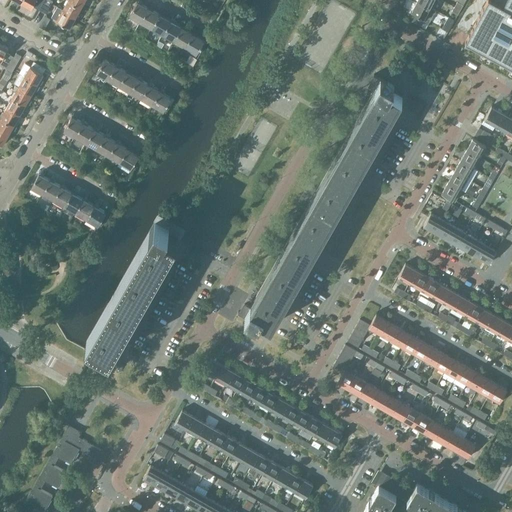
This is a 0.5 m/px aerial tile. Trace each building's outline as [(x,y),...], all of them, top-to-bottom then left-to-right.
[(22,0),(21,2),(31,8),(33,6),(38,9),(42,0),(22,0)] [(51,0),(46,0),(40,11),(46,14),(53,1),(51,0)] [(69,0),(68,0),(63,10),(75,17),(81,7),(69,0)] [(469,35),(465,43),(467,44),(467,43),(469,45),(472,47),(473,47),(475,48),(479,50),(480,50),(482,52),(485,54),(486,54),(488,55),(492,57),(493,57),(495,58),(495,59),(498,61),(498,60),(499,61),(501,62),(505,64),(506,64),(508,65),(508,66),(511,68),(511,67),(511,0),(506,0),(503,7),(499,4),(499,5),(490,0),(487,0),(481,13),(480,15),(469,35)] [(129,15),(141,22),(149,8),(137,1),(129,15)] [(431,8),(417,1),(412,12),(426,19),(431,8)] [(455,7),(460,10),(463,5),(457,2),(455,7)] [(460,10),(455,7),(452,11),(458,15),(460,10)] [(141,22),(152,28),(160,14),(149,8),(141,22)] [(74,20),(75,17),(63,10),(57,20),(71,28),(73,28),(75,23),(75,21),(74,20)] [(152,28),(163,34),(171,20),(160,14),(152,28)] [(442,29),(448,32),(454,20),(449,17),(442,29)] [(163,34),(174,41),(182,27),(171,20),(163,34)] [(174,41),(185,47),(193,33),(182,27),(174,41)] [(193,33),(185,47),(196,53),(204,39),(193,33)] [(0,43),(0,60),(1,61),(0,62),(0,65),(4,68),(11,55),(6,52),(8,48),(0,43)] [(7,69),(12,73),(20,60),(14,57),(7,69)] [(108,79),(116,65),(105,59),(97,73),(108,79)] [(116,65),(108,79),(119,85),(127,71),(116,65)] [(41,78),(43,73),(30,66),(25,77),(40,85),(43,80),(42,79),(41,78)] [(138,78),(127,71),(119,85),(130,92),(138,78)] [(3,78),(8,81),(11,75),(6,72),(3,78)] [(261,320),(272,326),(402,98),(392,91),(395,87),(374,75),(373,76),(375,76),(372,80),(370,84),(376,87),(252,305),(245,316),(259,324),(261,320)] [(19,87),(31,94),(34,90),(35,91),(37,90),(40,85),(25,77),(19,87)] [(138,78),(130,92),(141,98),(149,84),(138,78)] [(141,98),(152,104),(160,90),(149,84),(141,98)] [(28,106),(31,100),(31,99),(29,98),(31,94),(19,87),(13,97),(28,106)] [(160,90),(152,104),(164,111),(172,97),(160,90)] [(28,106),(13,97),(7,107),(20,114),(22,110),(24,111),(25,111),(28,106)] [(485,119),(496,125),(503,113),(492,107),(492,106),(484,119),(485,120),(485,119)] [(17,126),(19,121),(19,119),(18,118),(20,114),(7,107),(1,117),(17,126)] [(496,125),(506,132),(511,121),(511,117),(503,113),(496,125)] [(12,131),(14,131),(17,126),(1,117),(0,116),(0,129),(8,134),(10,131),(12,131)] [(64,130),(75,136),(83,122),(72,116),(64,130)] [(94,129),(83,122),(75,136),(86,142),(94,129)] [(479,128),(475,135),(491,144),(495,137),(479,128)] [(2,145),(8,134),(0,129),(0,147),(2,145)] [(98,149),(105,135),(94,129),(86,142),(98,149)] [(117,141),(105,135),(98,149),(109,155),(117,141)] [(486,146),(473,138),(473,139),(467,150),(480,157),(486,146)] [(120,162),(128,148),(117,141),(109,155),(120,162)] [(128,148),(120,162),(131,168),(139,154),(128,148)] [(498,154),(501,156),(506,158),(508,153),(509,151),(504,148),(503,150),(501,149),(498,154)] [(467,150),(461,160),(473,168),(480,157),(467,150)] [(497,163),(502,165),(506,158),(501,156),(497,163)] [(473,168),(461,160),(455,171),(467,178),(473,168)] [(493,170),(489,177),(494,179),(498,172),(493,170)] [(467,178),(455,171),(448,182),(461,189),(467,178)] [(50,179),(39,173),(31,187),(42,193),(50,179)] [(485,184),(489,187),(494,179),(489,177),(485,184)] [(53,200),(61,186),(50,179),(42,193),(53,200)] [(461,189),(448,182),(442,193),(455,201),(461,189)] [(53,200),(64,206),(72,192),(61,186),(53,200)] [(477,198),(481,201),(485,194),(481,191),(481,192),(477,190),(473,197),(476,199),(477,198)] [(64,206),(75,212),(83,198),(72,192),(64,206)] [(472,206),(477,209),(481,201),(477,198),(476,199),(472,206)] [(94,205),(84,199),(75,212),(86,219),(94,205)] [(443,208),(447,211),(451,204),(447,201),(443,208)] [(106,211),(94,205),(86,219),(98,225),(106,211)] [(462,210),(457,207),(453,215),(458,217),(462,210)] [(465,212),(473,216),(475,212),(468,208),(465,212)] [(435,232),(442,219),(431,213),(432,213),(431,212),(423,226),(424,226),(435,232)] [(473,216),(480,220),(482,216),(475,212),(473,216)] [(169,229),(172,223),(158,215),(86,342),(110,356),(177,239),(173,237),(167,233),(169,229)] [(435,232),(446,238),(453,225),(442,219),(435,232)] [(487,224),(494,229),(497,224),(490,220),(487,224)] [(497,224),(494,229),(501,233),(504,228),(497,224)] [(446,238),(457,244),(464,232),(453,225),(446,238)] [(457,244),(467,250),(475,238),(464,232),(457,244)] [(485,244),(475,238),(467,250),(478,257),(485,244)] [(497,250),(485,244),(478,257),(489,263),(497,250)] [(399,276),(409,282),(417,270),(406,263),(398,276),(399,276)] [(409,282),(420,288),(427,276),(417,270),(409,282)] [(420,288),(431,295),(438,282),(427,276),(420,288)] [(431,295),(442,301),(449,288),(438,282),(431,295)] [(394,292),(401,296),(404,292),(397,288),(394,292)] [(442,301),(453,307),(460,295),(449,288),(442,301)] [(401,296),(409,300),(411,296),(404,292),(401,296)] [(460,295),(453,307),(464,313),(471,301),(460,295)] [(416,304),(423,308),(426,304),(419,300),(416,304)] [(471,301),(464,313),(475,320),(482,307),(471,301)] [(423,308),(431,313),(433,308),(426,304),(423,308)] [(475,320),(485,326),(493,313),(482,307),(475,320)] [(438,317),(445,321),(447,317),(440,312),(438,317)] [(485,326),(496,332),(503,319),(493,313),(485,326)] [(380,333),(387,321),(377,314),(370,324),(369,327),(380,333)] [(445,321),(452,325),(455,321),(447,317),(445,321)] [(369,327),(370,324),(360,318),(357,324),(368,330),(369,327)] [(496,332),(507,338),(511,329),(511,324),(503,319),(496,332)] [(398,327),(387,321),(380,333),(391,340),(398,327)] [(368,330),(357,324),(354,330),(365,336),(368,330)] [(460,329),(467,333),(469,329),(462,325),(460,329)] [(391,340),(402,346),(409,333),(398,327),(391,340)] [(467,333),(474,338),(476,333),(469,329),(467,333)] [(361,341),(365,336),(354,330),(351,335),(361,341)] [(402,346),(413,352),(420,339),(409,333),(402,346)] [(361,341),(351,335),(347,341),(358,347),(361,341)] [(481,342),(488,346),(491,341),(484,337),(481,342)] [(423,358),(431,346),(420,339),(413,352),(423,358)] [(488,346),(496,350),(498,345),(491,341),(488,346)] [(353,355),(356,350),(345,344),(342,350),(353,356),(353,355)] [(361,349),(369,353),(371,349),(364,345),(361,349)] [(442,352),(431,346),(423,358),(434,364),(442,352)] [(371,349),(369,353),(376,357),(378,353),(371,349)] [(350,361),(353,356),(342,350),(339,355),(350,361)] [(356,350),(353,355),(361,359),(363,355),(356,350)] [(503,354),(510,358),(511,354),(511,353),(506,350),(503,354)] [(452,358),(442,352),(434,364),(445,371),(452,358)] [(347,367),(350,361),(339,355),(336,361),(347,367)] [(383,362),(390,366),(393,361),(386,357),(383,361),(383,362)] [(215,378),(223,365),(212,359),(212,358),(204,372),(205,371),(215,378)] [(463,364),(452,358),(445,371),(456,377),(463,364)] [(368,363),(375,367),(378,363),(370,359),(368,363)] [(345,370),(347,367),(336,361),(333,366),(343,372),(345,370)] [(390,366),(398,370),(400,365),(393,361),(390,366)] [(378,363),(375,367),(382,372),(385,367),(378,363)] [(456,377),(467,383),(474,371),(463,364),(456,377)] [(215,378),(226,384),(233,371),(223,365),(215,378)] [(412,378),(420,383),(422,378),(419,376),(423,369),(419,367),(412,378)] [(345,370),(343,372),(337,383),(338,383),(338,382),(349,389),(356,376),(345,370)] [(405,374),(412,378),(415,374),(407,370),(405,374)] [(226,384),(237,390),(244,377),(233,371),(226,384)] [(389,376),(397,380),(399,375),(392,371),(389,376)] [(467,383),(478,389),(485,377),(474,371),(467,383)] [(399,375),(397,380),(404,384),(407,380),(399,375)] [(349,389),(359,395),(367,382),(356,376),(349,389)] [(237,390),(248,396),(255,384),(244,377),(237,390)] [(489,396),(496,383),(485,377),(478,389),(489,396)] [(200,387),(208,391),(210,386),(203,382),(200,387)] [(359,395),(370,401),(377,388),(367,382),(359,395)] [(427,387),(434,391),(437,386),(429,382),(427,387)] [(499,402),(507,389),(496,383),(489,396),(499,402)] [(266,390),(255,384),(248,396),(259,402),(266,390)] [(411,388),(419,392),(421,388),(414,384),(411,388)] [(208,391),(215,395),(217,390),(210,386),(208,391)] [(434,391),(441,395),(444,390),(437,386),(434,391)] [(388,395),(377,388),(370,401),(381,407),(388,395)] [(419,392),(426,397),(428,392),(421,388),(419,392)] [(259,402),(270,409),(277,396),(266,390),(259,402)] [(448,399),(455,403),(458,399),(451,394),(448,399)] [(222,399),(229,403),(232,399),(225,395),(222,399)] [(392,413),(399,401),(388,395),(381,407),(392,413)] [(288,402),(277,396),(270,409),(281,415),(288,402)] [(433,401),(440,405),(443,400),(436,396),(433,401)] [(229,403),(237,407),(239,403),(232,399),(229,403)] [(455,403),(463,407),(466,403),(458,399),(455,403)] [(443,400),(440,405),(448,409),(450,405),(443,400)] [(403,420),(410,407),(399,401),(392,413),(403,420)] [(281,415),(291,421),(299,408),(288,402),(281,415)] [(244,411),(251,416),(254,411),(247,407),(244,411)] [(421,413),(410,407),(403,420),(414,426),(421,413)] [(470,411),(477,415),(480,411),(473,407),(470,411)] [(291,421),(302,427),(309,415),(299,408),(291,421)] [(455,413),(462,417),(465,413),(457,408),(455,413)] [(175,423),(186,429),(193,416),(183,410),(182,409),(175,423)] [(251,416),(259,420),(262,415),(254,411),(251,416)] [(477,415),(485,420),(487,415),(480,411),(477,415)] [(414,426),(425,432),(432,420),(432,419),(421,413),(414,426)] [(465,413),(462,417),(469,421),(472,417),(465,413)] [(320,421),(309,415),(302,427),(313,433),(320,421)] [(186,429),(197,435),(204,422),(193,416),(186,429)] [(266,424),(273,428),(276,424),(268,419),(266,424)] [(425,432),(435,438),(443,426),(432,420),(425,432)] [(331,427),(320,421),(313,433),(324,440),(331,427)] [(477,425),(484,430),(486,425),(479,421),(477,425)] [(197,435),(208,441),(215,429),(204,422),(197,435)] [(273,428),(280,432),(283,428),(276,424),(273,428)] [(435,438),(446,445),(453,432),(443,426),(435,438)] [(331,427),(324,440),(335,446),(343,433),(342,433),(331,427)] [(19,511),(21,511),(31,511),(35,506),(44,511),(53,495),(41,489),(46,480),(57,487),(66,472),(54,465),(59,457),(71,463),(79,449),(96,458),(101,449),(66,429),(19,511)] [(208,441),(219,447),(226,435),(215,429),(208,441)] [(287,436),(295,440),(297,436),(290,432),(287,436)] [(446,445),(457,451),(464,438),(453,432),(446,445)] [(164,433),(160,440),(171,446),(175,439),(164,433)] [(219,447),(230,454),(237,441),(226,435),(219,447)] [(295,440),(302,445),(305,440),(297,436),(295,440)] [(464,438),(457,451),(468,457),(468,458),(476,444),(475,444),(464,438)] [(171,446),(175,448),(179,441),(175,439),(171,446)] [(248,447),(237,441),(230,454),(240,460),(248,447)] [(158,443),(154,451),(164,457),(168,450),(169,449),(158,443)] [(309,449),(316,453),(319,449),(311,444),(309,449)] [(178,451),(186,455),(188,450),(181,446),(178,451)] [(259,453),(248,447),(240,460),(251,466),(259,453)] [(316,453),(323,457),(326,453),(319,449),(316,453)] [(168,450),(164,457),(169,459),(173,452),(168,450)] [(186,455),(197,461),(199,457),(192,452),(189,450),(188,450),(186,455)] [(251,466),(262,472),(269,460),(259,453),(251,466)] [(174,458),(181,463),(184,458),(176,454),(174,458)] [(197,461),(204,465),(206,461),(199,457),(197,461)] [(184,458),(181,463),(188,467),(191,462),(184,458)] [(262,472),(273,478),(280,466),(269,460),(262,472)] [(144,478),(155,484),(162,471),(151,465),(143,478),(144,478)] [(211,469),(218,473),(221,469),(213,465),(211,469)] [(196,471),(203,475),(206,471),(198,466),(196,471)] [(273,478),(284,485),(291,472),(280,466),(273,478)] [(218,473),(225,477),(228,473),(221,469),(218,473)] [(166,490),(173,478),(162,471),(155,484),(166,490)] [(206,471),(203,475),(210,479),(212,475),(206,471)] [(284,485),(295,491),(302,478),(291,472),(284,485)] [(408,501),(407,501),(413,490),(406,486),(385,474),(379,484),(397,494),(396,495),(407,501),(408,501)] [(233,482),(240,486),(243,481),(235,477),(233,482)] [(176,496),(184,484),(173,478),(166,490),(176,496)] [(302,478),(295,491),(306,497),(305,497),(306,498),(313,484),(302,478)] [(217,483),(225,487),(227,483),(220,479),(217,483)] [(243,481),(240,486),(247,490),(250,485),(243,481)] [(227,483),(225,487),(232,491),(234,487),(227,483)] [(408,501),(426,511),(439,511),(446,500),(434,493),(435,491),(431,488),(430,490),(417,483),(413,490),(407,501),(408,501)] [(176,496),(187,503),(194,490),(184,484),(176,496)] [(386,511),(396,495),(397,494),(379,484),(372,497),(370,496),(367,500),(369,501),(362,511),(386,511)] [(187,503),(198,509),(205,496),(194,490),(187,503)] [(255,494),(262,498),(264,494),(257,490),(255,494)] [(239,496),(247,500),(249,496),(242,491),(239,496)] [(264,494),(262,498),(269,502),(271,498),(264,494)] [(198,509),(203,511),(210,511),(216,502),(205,496),(198,509)] [(249,496),(247,500),(254,504),(256,500),(249,496)] [(276,507),(284,510),(288,502),(281,498),(276,507)] [(446,500),(439,511),(467,511),(463,509),(464,508),(459,505),(458,507),(446,500)] [(210,511),(225,511),(227,509),(216,502),(210,511)] [(288,502),(284,510),(286,511),(292,511),(296,506),(288,502)]
